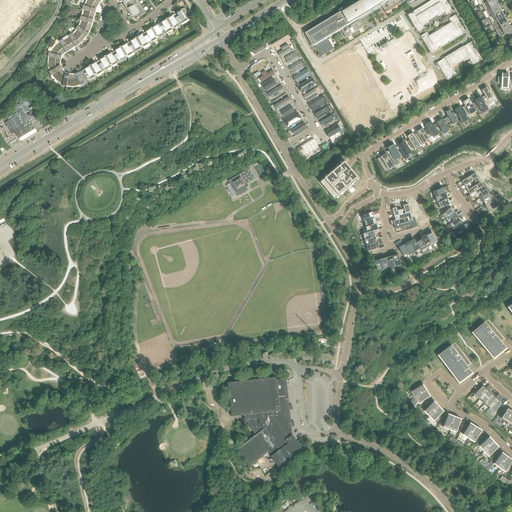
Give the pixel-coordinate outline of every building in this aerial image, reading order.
[(97,7),(99,4),(93,0),(87,0),(86,3),(85,6),(83,6),(82,10),(84,10),(95,13),(96,9),(96,8),(96,7),(97,7)] [(130,13),(142,6),(138,0),(127,7),(130,13)] [(318,26),(305,33),(313,46),(314,45),(317,50),(321,57),(325,54),(330,51),(331,51),(334,49),(328,39),(326,40),(325,38),(340,29),(346,38),(365,26),(359,18),(364,15),(379,6),(382,4),(383,6),(381,7),(386,13),(405,2),(404,1),(403,0),(406,0),(409,3),(411,2),(414,0),(359,0),(356,2),(318,26)] [(453,11),(449,6),(445,0),(432,0),(425,4),(434,20),(439,17),(438,16),(445,12),(446,15),(453,11)] [(497,4),(494,0),(489,0),(482,4),(485,11),(497,4)] [(434,20),(425,4),(408,15),(418,32),(424,29),(423,26),(429,22),(430,22),(434,20)] [(501,11),(497,4),(485,11),(489,18),(501,11)] [(138,18),(146,13),(142,6),(130,13),(134,20),(135,21),(136,21),(137,21),(138,21),(138,20),(139,19),(139,18),(138,18)] [(189,20),(185,13),(186,13),(186,12),(186,11),(186,10),(185,10),(184,9),(183,9),(175,14),(181,24),(189,20)] [(94,17),(95,13),(84,10),(82,17),(81,16),(80,20),(82,21),(92,23),(92,24),(93,19),(93,17),(94,17)] [(505,18),(504,18),(501,11),(489,18),(493,24),(505,18)] [(181,24),(175,14),(167,19),(173,29),(181,24)] [(466,33),(458,21),(455,15),(449,19),(451,22),(444,26),(443,25),(439,28),(448,43),(466,33)] [(508,24),(505,18),(493,24),(496,31),(508,24)] [(173,29),(167,19),(159,24),(166,34),(173,29)] [(90,31),(91,28),(91,27),(92,24),(92,23),(82,21),(79,27),(78,26),(76,29),(77,30),(86,37),(89,33),(88,33),(89,31),(90,31)] [(166,34),(159,24),(152,28),(158,38),(166,34)] [(511,31),(508,25),(508,24),(496,31),(500,37),(508,33),(508,34),(509,34),(510,34),(511,34),(511,33),(511,32),(511,31)] [(158,38),(152,28),(144,33),(151,45),(152,44),(151,43),(158,38)] [(448,43),(439,28),(435,31),(429,35),(427,32),(421,36),(431,54),(448,43)] [(84,39),(86,37),(77,30),(73,35),(72,33),(68,36),(69,37),(75,47),(79,45),(78,44),(80,43),(81,43),(84,39)] [(151,45),(144,33),(136,38),(143,48),(149,44),(151,45)] [(375,35),(361,43),(366,51),(369,49),(372,54),(383,48),(375,35)] [(75,47),(69,37),(64,41),(63,39),(59,41),(60,42),(66,52),(70,50),(69,50),(71,48),(71,49),(75,47)] [(143,48),(136,38),(129,42),(135,52),(143,48)] [(66,52),(60,42),(56,45),(53,49),(51,53),(44,52),(43,56),(49,57),(61,60),(62,56),(62,55),(63,54),(64,55),(65,53),(66,52)] [(135,52),(129,42),(121,47),(127,57),(134,53),(135,55),(136,54),(135,52)] [(482,60),(471,42),(462,48),(454,53),(460,63),(463,61),(463,60),(468,57),(473,65),(482,60)] [(361,67),(370,62),(360,44),(325,64),(335,83),(345,77),(340,69),(357,60),(361,67)] [(277,51),(280,57),(290,50),(287,45),(277,51)] [(127,57),(121,47),(113,52),(119,62),(127,57)] [(119,62),(113,52),(105,56),(112,67),(119,62),(120,64),(121,64),(119,62)] [(283,59),(287,65),(298,59),(295,52),(283,59)] [(452,67),(457,64),(457,65),(460,63),(454,53),(446,58),(446,57),(437,63),(448,80),(457,75),(452,67)] [(112,67),(105,56),(98,61),(105,73),(106,73),(105,71),(112,67)] [(62,69),(61,66),(60,65),(61,65),(60,65),(59,64),(59,63),(60,63),(60,61),(61,60),(49,57),(49,62),(49,67),(50,71),(49,72),(51,76),(52,75),(62,69)] [(105,73),(98,61),(90,66),(96,76),(103,72),(104,74),(105,73)] [(288,69),(292,74),(302,67),(299,62),(288,69)] [(338,86),(348,103),(383,84),(373,65),(363,71),(368,79),(351,88),(347,81),(338,86)] [(96,76),(90,66),(82,71),(81,72),(87,82),(96,76)] [(432,90),(441,85),(431,67),(396,86),(406,105),(416,100),(411,92),(428,83),(432,90)] [(67,87),(67,86),(70,74),(66,73),(65,73),(64,73),(63,72),(64,71),(63,70),(62,69),(52,75),(55,79),(59,82),(63,84),(62,86),(67,87)] [(292,78),(296,83),(309,75),(306,70),(292,78)] [(271,71),(259,78),(261,82),(273,75),(271,71)] [(87,83),(87,82),(81,72),(79,73),(75,75),(75,74),(75,75),(74,76),(73,76),(73,74),(70,74),(67,86),(72,86),(76,86),(81,85),(82,86),(87,83)] [(498,77),(498,84),(500,84),(500,90),(511,90),(511,83),(509,83),(509,78),(509,74),(502,74),(502,78),(498,77)] [(257,80),(254,75),(252,76),(255,81),(258,85),(260,83),(258,79),(257,80)] [(276,79),(263,87),(266,91),(279,83),(276,79)] [(298,87),(301,92),(314,84),(310,79),(298,87)] [(280,85),(268,93),(270,97),(283,90),(280,85)] [(486,88),(482,91),(485,97),(483,98),(485,103),(486,102),(487,104),(493,100),(492,98),(494,97),(489,89),(487,87),(486,88)] [(307,103),(317,95),(313,90),(303,97),(307,103)] [(390,93),(354,111),(364,131),(374,126),(369,116),(386,107),(390,115),(399,110),(390,93)] [(287,97),(274,105),(276,109),(289,101),(287,97)] [(475,102),(473,103),(479,114),(481,112),(483,114),(488,110),(487,108),(481,98),(481,97),(475,101),(475,102)] [(311,105),(313,108),(323,102),(321,99),(311,105)] [(465,106),(463,108),(468,116),(470,114),(471,115),(477,112),(474,107),(473,107),(471,108),(470,105),(471,104),(472,104),(469,99),(468,99),(463,103),(465,106)] [(37,132),(32,124),(33,124),(27,115),(26,112),(27,112),(25,110),(21,112),(20,110),(25,107),(22,102),(12,109),(15,114),(7,119),(8,121),(5,123),(10,131),(13,129),(14,131),(21,141),(37,132)] [(279,112),(282,118),(293,111),(290,106),(279,112)] [(315,114),(317,118),(327,112),(325,108),(315,114)] [(388,118),(387,116),(390,115),(386,108),(379,112),(382,117),(384,116),(386,119),(388,118)] [(459,108),(455,111),(463,124),(466,122),(465,121),(464,119),(468,119),(462,109),(460,110),(459,108)] [(446,112),(453,125),(457,122),(454,117),(452,114),(450,110),(446,113),(446,112)] [(296,112),(283,121),(285,124),(298,115),(296,112)] [(321,121),(323,124),(332,118),(331,116),(321,121)] [(442,119),(436,122),(444,135),(450,131),(442,119)] [(427,129),(425,130),(428,135),(430,134),(432,137),(433,138),(439,134),(438,133),(432,123),(431,122),(425,125),(426,127),(427,129)] [(304,125),(291,132),(293,136),(306,128),(304,125)] [(324,133),(328,138),(340,131),(336,125),(324,133)] [(415,134),(414,134),(421,146),(422,145),(421,144),(429,139),(423,130),(422,128),(416,132),(417,133),(415,135),(415,134)] [(410,140),(407,141),(412,148),(414,147),(415,149),(416,148),(418,151),(422,149),(420,146),(413,133),(408,137),(410,140)] [(303,146),(307,153),(317,147),(313,140),(303,146)] [(404,142),(399,145),(402,151),(400,152),(403,158),(406,156),(411,153),(404,142)] [(389,150),(386,152),(395,166),(400,163),(398,159),(397,158),(400,156),(401,157),(400,158),(402,157),(395,147),(389,150)] [(386,153),(377,159),(378,160),(385,172),(394,166),(393,165),(387,155),(386,153)] [(347,161),(321,183),(336,200),(361,178),(347,161)] [(265,172),(260,164),(255,167),(260,175),(265,172)] [(247,184),(255,179),(249,168),(239,174),(240,177),(235,180),(234,177),(226,182),(227,184),(229,183),(238,196),(248,190),(246,187),(248,186),(247,184)] [(475,173),(463,181),(467,188),(471,185),(469,182),(473,179),(475,182),(480,180),(475,173)] [(471,185),(467,188),(471,194),(484,187),(480,180),(475,182),(477,186),(473,188),(471,185)] [(471,194),(468,196),(470,199),(477,195),(479,198),(482,196),(483,197),(488,193),(486,190),(484,186),(484,187),(471,194)] [(445,187),(433,192),(435,198),(445,194),(444,190),(446,189),(445,187)] [(483,197),(479,199),(480,199),(482,203),(484,202),(484,203),(485,204),(486,204),(494,199),(492,195),(491,196),(489,193),(488,193),(483,197)] [(445,194),(435,198),(437,203),(448,199),(445,194)] [(448,199),(437,203),(440,209),(450,205),(448,199)] [(494,199),(486,204),(490,211),(499,206),(494,199)] [(396,208),(391,209),(392,213),(393,213),(393,214),(394,213),(395,217),(411,212),(409,204),(403,206),(404,209),(397,211),(396,208)] [(450,209),(442,215),(446,219),(455,213),(454,212),(451,208),(450,209)] [(378,211),(363,215),(364,222),(375,218),(374,215),(379,214),(378,211)] [(394,220),(390,221),(391,222),(392,226),(394,225),(400,224),(399,220),(407,218),(408,221),(413,220),(411,212),(395,217),(393,217),(394,220)] [(455,213),(446,219),(449,224),(458,218),(455,213)] [(364,222),(366,227),(377,224),(375,218),(364,222)] [(458,218),(449,224),(453,229),(462,222),(458,218)] [(400,224),(394,225),(395,229),(402,228),(402,229),(407,229),(407,226),(410,225),(411,225),(413,228),(417,227),(415,219),(413,220),(408,221),(400,224)] [(462,222),(453,229),(457,234),(466,227),(462,222)] [(366,227),(368,233),(374,231),(378,230),(377,224),(366,227)] [(364,234),(363,234),(365,240),(375,237),(374,231),(368,233),(364,234)] [(426,235),(432,244),(437,241),(432,232),(426,235)] [(426,235),(421,238),(426,248),(432,244),(426,235)] [(377,243),(375,237),(365,240),(367,246),(377,243)] [(421,238),(416,241),(420,248),(420,249),(421,251),(426,248),(421,238)] [(415,239),(409,242),(415,251),(420,248),(416,241),(415,239)] [(409,242),(404,245),(410,254),(415,251),(409,242)] [(377,243),(367,246),(368,252),(379,249),(377,243)] [(410,254),(404,245),(399,248),(404,257),(410,254)] [(398,254),(392,256),(395,267),(401,265),(398,254)] [(376,256),(373,257),(375,261),(378,272),(379,272),(384,270),(381,260),(377,261),(376,256)] [(392,256),(387,258),(390,268),(390,270),(395,269),(394,267),(395,267),(392,256)] [(387,258),(381,260),(384,270),(390,268),(387,258)] [(488,320),(472,333),(494,359),(506,348),(499,340),(503,337),(488,320)] [(465,364),(469,361),(455,343),(438,355),(459,383),(472,373),(465,364)] [(293,427),(292,422),(291,422),(290,410),(291,410),(290,405),(289,405),(289,401),(287,391),(286,381),(286,379),(277,380),(276,377),(274,378),(274,377),(273,377),(273,378),(269,378),(264,379),(264,378),(264,379),(260,379),(259,379),(255,380),(255,379),(254,379),(254,380),(250,380),(245,381),(245,380),(245,381),(240,381),(236,382),(235,382),(231,383),(231,382),(230,382),(231,383),(228,383),(229,390),(228,390),(229,391),(229,396),(229,397),(230,397),(230,403),(231,409),(231,410),(232,417),(234,416),(234,417),(235,417),(235,416),(239,416),(240,416),(244,415),(244,420),(256,435),(238,448),(251,466),(254,464),(268,453),(271,456),(278,466),(279,468),(303,450),(298,442),(292,435),(291,427),(293,427)] [(423,385),(412,391),(416,397),(423,393),(427,391),(423,385)] [(483,386),(475,394),(480,399),(491,387),(489,385),(486,388),(483,386)] [(491,387),(480,399),(485,403),(493,395),(490,392),(494,389),(491,387)] [(423,393),(416,397),(419,403),(430,396),(427,391),(423,393)] [(493,395),(485,403),(489,408),(501,396),(499,394),(495,397),(493,395)] [(501,396),(489,408),(494,413),(502,404),(500,401),(503,398),(501,396)] [(434,402),(425,411),(430,416),(436,410),(439,407),(434,402)] [(436,410),(430,416),(435,421),(444,412),(439,407),(436,410)] [(511,410),(508,408),(502,418),(507,421),(511,414),(511,410)] [(448,415),(444,426),(450,429),(453,421),(455,417),(448,415)] [(453,421),(450,429),(457,431),(461,420),(455,417),(453,421)] [(425,421),(422,424),(428,430),(431,427),(425,421)] [(470,423),(463,434),(469,438),(474,431),(476,427),(470,423)] [(474,431),(469,438),(475,442),(482,431),(476,427),(474,431)] [(490,437),(480,446),(485,451),(491,445),(494,442),(490,437)] [(491,445),(485,451),(489,456),(499,447),(494,442),(491,445)] [(502,453),(495,463),(500,467),(505,461),(508,457),(502,453)] [(505,461),(500,467),(506,471),(511,462),(511,460),(508,457),(505,461)]
